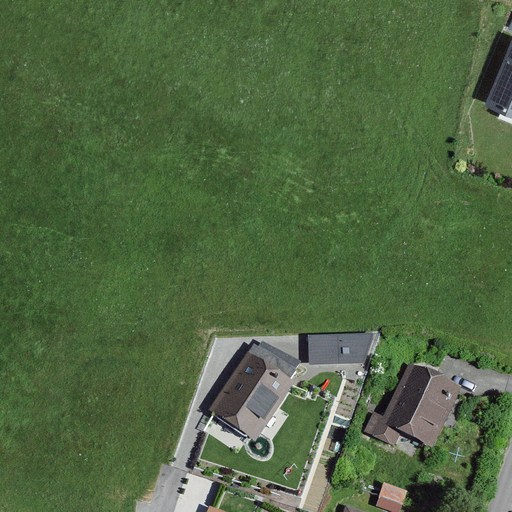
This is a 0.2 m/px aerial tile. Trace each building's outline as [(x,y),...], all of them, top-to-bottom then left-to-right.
[(511,40),(510,40),(483,104),(511,116),(511,40)] [(362,367),(369,339),(307,340),(308,368),(362,367)] [(292,389),(245,358),(207,415),(254,446),(292,389)] [(460,394),(408,367),(380,419),(373,415),(363,435),(390,449),(398,435),(429,451),(460,394)] [(397,511),(403,495),(380,488),(374,509),(384,511),(397,511)]
